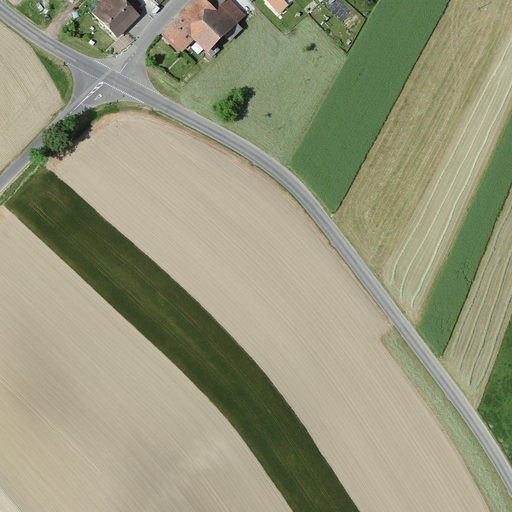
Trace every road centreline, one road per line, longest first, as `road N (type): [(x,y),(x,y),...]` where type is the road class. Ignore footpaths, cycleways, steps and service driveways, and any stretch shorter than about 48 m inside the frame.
road 1 (unclassified): [(110,78),(221,136),(298,189),(465,410),(511,486)]
road 2 (unclassified): [(110,78),(0,183)]
road 3 (unclassified): [(0,9),(110,78)]
